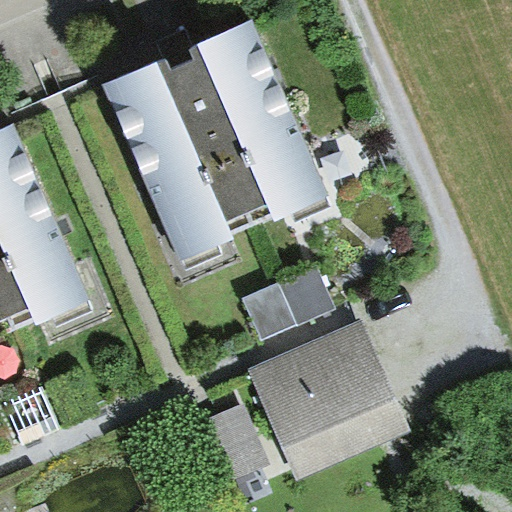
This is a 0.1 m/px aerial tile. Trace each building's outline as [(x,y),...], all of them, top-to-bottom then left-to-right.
[(100,73),(177,247),(322,183),(245,9),(100,73)] [(0,116),(0,325),(84,288),(7,114),(0,116)] [(325,271),(253,303),(268,338),(340,306),(325,271)] [(393,422),(352,331),(255,374),(296,465),(393,422)] [(212,419),(242,485),(280,468),(251,402),(212,419)]
